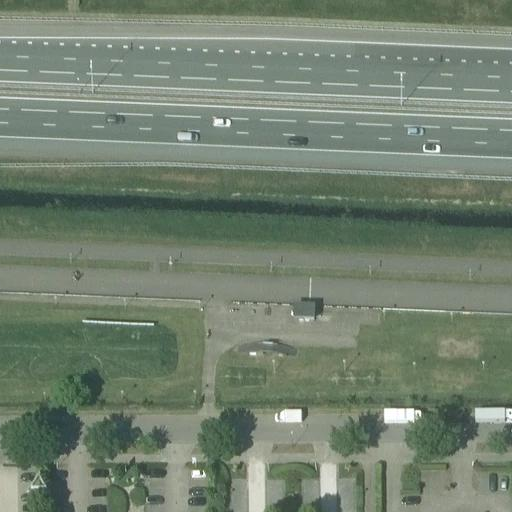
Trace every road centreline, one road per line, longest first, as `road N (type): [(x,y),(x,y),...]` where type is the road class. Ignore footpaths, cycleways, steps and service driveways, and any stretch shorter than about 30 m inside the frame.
road 1 (motorway): [(511,84),(0,62)]
road 2 (motorway): [(0,115),(511,136)]
road 3 (unclassified): [(511,431),(0,437)]
